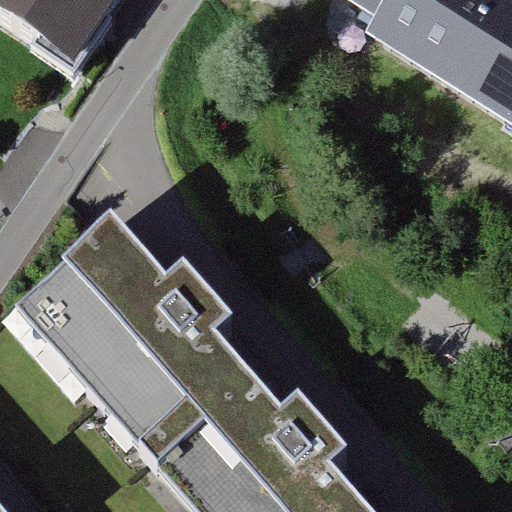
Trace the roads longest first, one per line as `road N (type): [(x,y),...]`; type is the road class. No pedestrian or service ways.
road 1 (unknown): [(436,511),(110,110)]
road 2 (residential): [(0,267),(187,0)]
